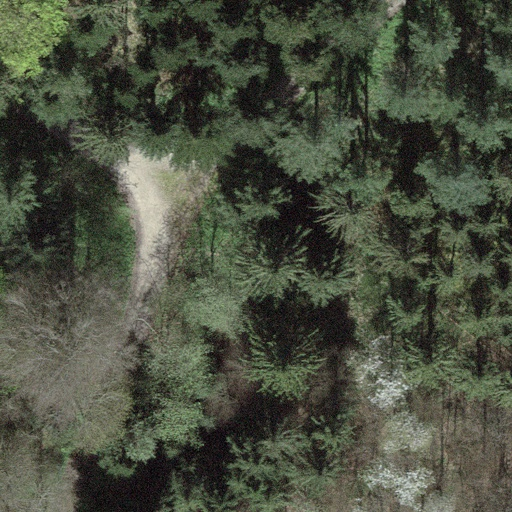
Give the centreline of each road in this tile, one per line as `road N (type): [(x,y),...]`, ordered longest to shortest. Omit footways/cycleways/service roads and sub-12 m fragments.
road 1 (track): [(64,511),(176,207),(0,87)]
road 2 (track): [(176,207),(383,0)]
